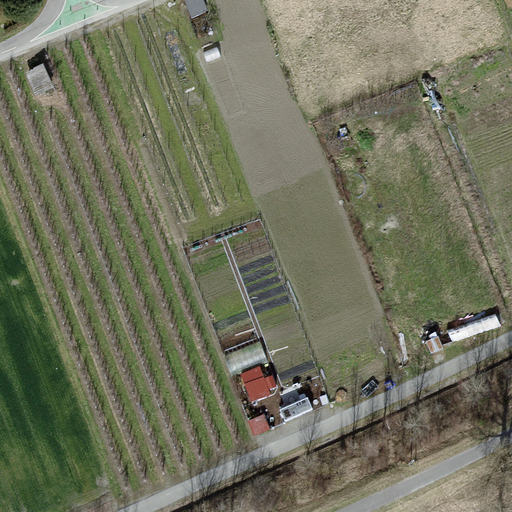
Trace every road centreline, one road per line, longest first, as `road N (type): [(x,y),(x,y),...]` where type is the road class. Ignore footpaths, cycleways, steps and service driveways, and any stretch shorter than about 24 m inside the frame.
road 1 (residential): [(131,511),(511,343)]
road 2 (track): [(356,511),(511,436)]
